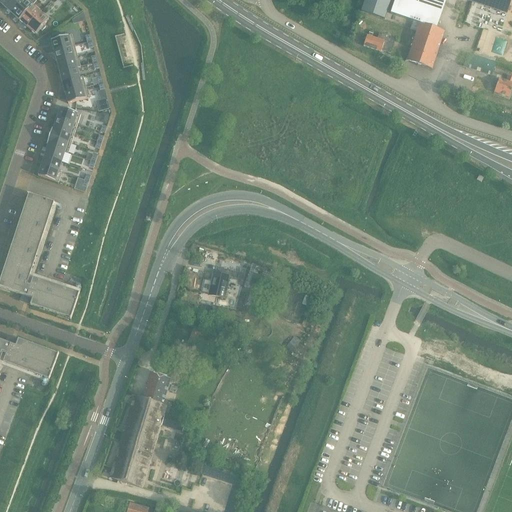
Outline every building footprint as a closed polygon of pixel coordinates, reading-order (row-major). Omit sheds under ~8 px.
[(8,0),(3,6),(11,13),(22,0),(8,0)] [(25,0),(22,0),(11,13),(19,20),(19,21),(32,6),(25,0)] [(366,0),(363,11),(386,19),(392,0),(366,0)] [(446,0),(395,0),(391,14),(403,18),(419,24),(407,61),(432,69),(444,32),(436,29),(446,0)] [(32,6),(19,21),(27,28),(40,13),(32,6)] [(40,13),(27,28),(35,35),(36,35),(40,30),(42,32),(46,27),(44,26),(49,21),(48,20),(40,13)] [(76,23),(87,19),(85,14),(74,17),(76,23)] [(122,53),(124,58),(130,57),(135,85),(137,84),(143,82),(142,49),(130,14),(122,15),(124,22),(128,41),(120,43),(122,53)] [(363,46),(381,52),(381,51),(390,54),(394,42),(392,41),(391,44),(387,42),(388,39),(386,39),(387,36),(379,34),(377,39),(367,36),(365,42),(364,41),(364,42),(363,46)] [(72,35),(51,41),(54,52),(75,46),(72,35)] [(75,46),(54,52),(57,62),(77,56),(75,46)] [(466,69),(486,75),(491,76),(495,63),(470,55),(466,69)] [(77,56),(57,62),(59,73),(80,67),(77,56)] [(80,67),(59,73),(62,83),(83,77),(79,78),(77,68),(80,67)] [(499,79),(494,92),(509,98),(511,88),(511,77),(508,76),(506,82),(499,79)] [(83,77),(62,83),(65,93),(86,88),(83,77)] [(86,88),(65,93),(68,104),(85,100),(89,99),(86,88)] [(100,91),(98,91),(100,100),(98,101),(101,111),(110,109),(105,90),(100,91)] [(60,108),(57,118),(77,125),(81,115),(60,108)] [(54,128),(74,134),(77,125),(57,118),(54,128)] [(511,218),(317,127),(301,162),(511,260),(511,218)] [(52,129),(49,137),(71,144),(74,134),(54,128),(53,129),(52,129)] [(48,146),(48,147),(68,154),(71,144),(49,137),(47,145),(48,146)] [(68,154),(48,147),(44,157),(61,162),(64,153),(68,154)] [(61,162),(44,157),(41,167),(62,173),(58,172),(61,162)] [(41,167),(38,177),(58,183),(62,173),(41,167)] [(0,281),(0,288),(19,294),(23,296),(21,301),(31,305),(30,306),(44,310),(43,311),(44,311),(45,311),(70,319),(70,320),(71,320),(79,294),(33,278),(30,286),(31,287),(30,290),(26,289),(54,203),(28,194),(27,195),(28,196),(20,221),(19,221),(19,222),(20,222),(11,247),(10,247),(10,248),(11,248),(3,273),(2,273),(1,274),(2,274),(0,281)] [(213,278),(209,295),(224,299),(229,277),(236,279),(238,273),(220,269),(218,279),(213,278)] [(254,273),(251,282),(263,287),(266,278),(254,273)] [(219,336),(233,344),(239,334),(224,327),(219,336)] [(195,345),(198,335),(202,336),(203,331),(193,328),(188,342),(195,345)] [(0,361),(4,350),(8,352),(7,355),(6,355),(3,363),(49,380),(59,354),(58,354),(57,355),(32,345),(33,344),(32,344),(31,345),(18,340),(18,341),(8,337),(6,343),(3,342),(0,340),(0,361)] [(292,340),(287,346),(292,351),(298,344),(292,340)] [(109,479),(142,489),(161,425),(182,431),(185,421),(166,416),(167,413),(164,413),(166,406),(163,405),(170,379),(150,373),(143,399),(134,396),(109,479)] [(126,511),(147,511),(149,508),(129,503),(126,511)]
